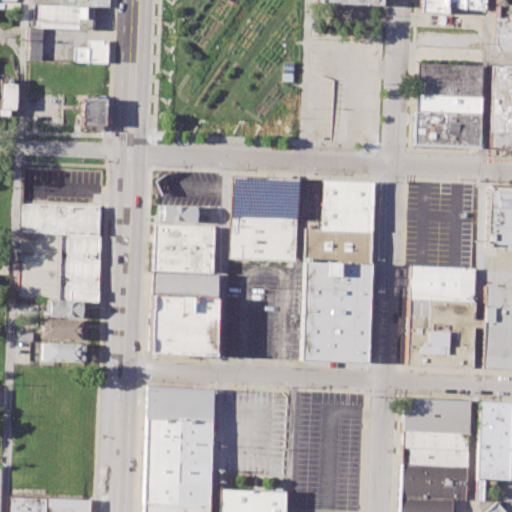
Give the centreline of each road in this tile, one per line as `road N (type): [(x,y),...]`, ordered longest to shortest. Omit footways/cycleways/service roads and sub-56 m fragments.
road 1 (secondary): [(114,511),(136,0)]
road 2 (residential): [(398,0),(377,511)]
road 3 (residential): [(511,386),(123,370)]
road 4 (residential): [(511,171),(132,152)]
road 5 (residential): [(132,152),(0,146)]
